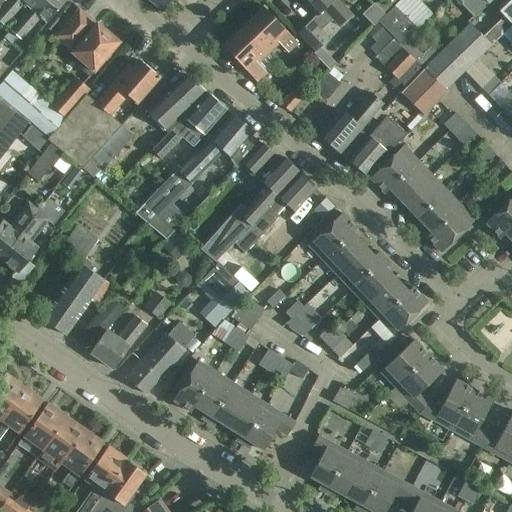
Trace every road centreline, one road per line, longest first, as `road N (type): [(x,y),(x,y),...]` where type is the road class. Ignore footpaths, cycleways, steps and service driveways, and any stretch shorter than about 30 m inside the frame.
road 1 (residential): [(455,303),(321,164),(182,50)]
road 2 (residential): [(292,511),(0,320)]
